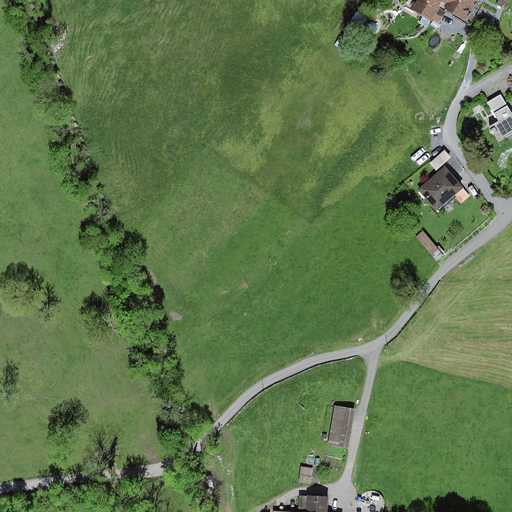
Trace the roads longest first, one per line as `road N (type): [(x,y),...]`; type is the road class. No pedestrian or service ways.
road 1 (residential): [(508,214),(444,269),(389,335),(274,377),(167,465),(0,488)]
road 2 (track): [(260,511),(297,491),(341,489),(373,345)]
road 3 (residential): [(508,214),(462,160),(450,121),(462,98),(511,69)]
